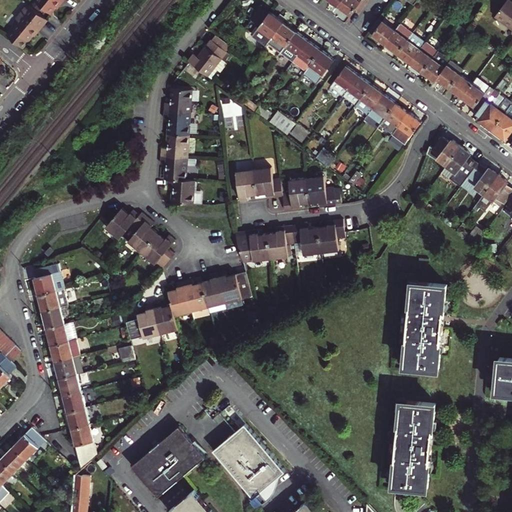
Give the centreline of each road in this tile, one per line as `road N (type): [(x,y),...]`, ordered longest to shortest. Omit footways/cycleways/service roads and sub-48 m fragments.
road 1 (residential): [(0,429),(36,383),(13,268),(24,238),(50,214),(145,189)]
road 2 (residential): [(247,221),(378,201),(405,178),(442,111)]
road 3 (residential): [(145,189),(158,76),(219,0)]
road 4 (residential): [(294,0),(442,111)]
